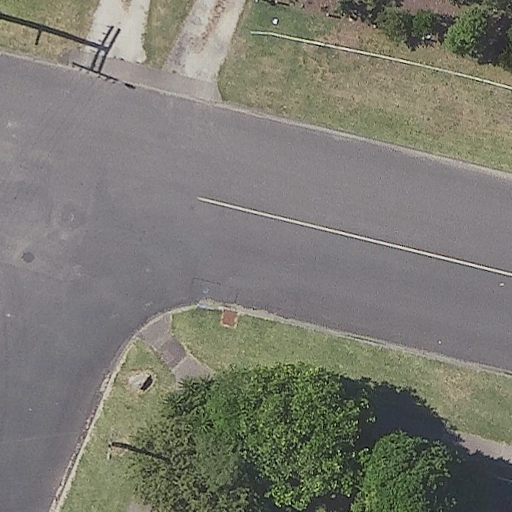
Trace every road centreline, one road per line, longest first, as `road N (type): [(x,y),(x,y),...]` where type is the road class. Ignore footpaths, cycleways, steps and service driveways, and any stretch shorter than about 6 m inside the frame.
road 1 (residential): [(511,274),(88,170)]
road 2 (residential): [(88,170),(0,383)]
